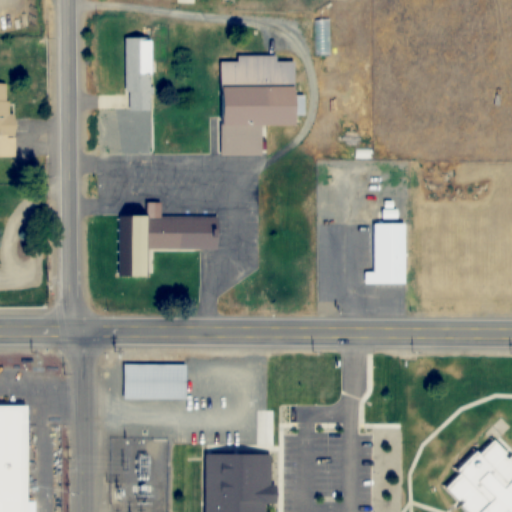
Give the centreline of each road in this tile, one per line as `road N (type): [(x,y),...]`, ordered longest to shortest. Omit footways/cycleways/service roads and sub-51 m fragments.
road 1 (secondary): [(0,330),(511,331)]
road 2 (residential): [(77,330),(72,0)]
road 3 (tertiary): [(78,511),(77,330)]
